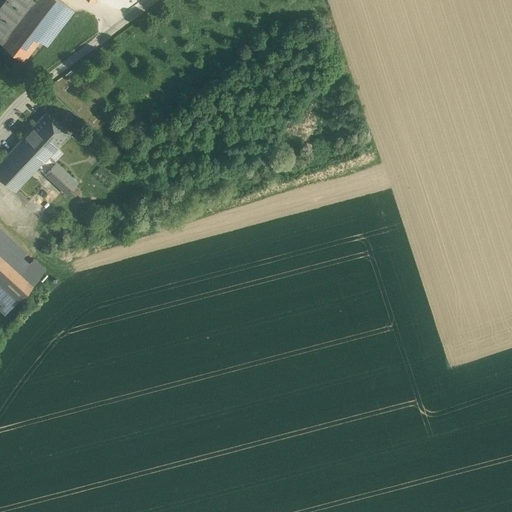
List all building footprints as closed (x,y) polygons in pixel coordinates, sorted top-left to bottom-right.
[(3,0),(0,5),(0,40),(31,0),(3,0)] [(60,0),(31,0),(0,40),(0,41),(23,60),(39,39),(66,5),(60,0)] [(66,5),(39,39),(46,45),(73,10),(66,5)] [(45,111),(7,152),(30,174),(37,167),(48,155),(69,133),(45,111)] [(30,174),(7,152),(0,159),(0,176),(15,190),(30,174)] [(78,182),(48,155),(37,167),(67,194),(78,182)] [(26,253),(0,228),(0,284),(18,301),(45,270),(33,259),(24,269),(18,263),(26,253)] [(18,301),(0,284),(0,310),(5,315),(18,301)]
